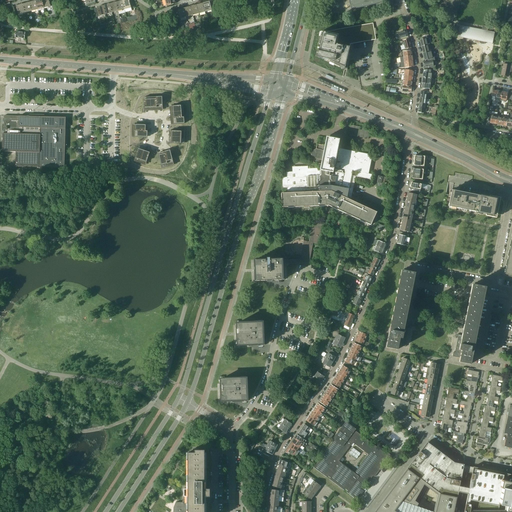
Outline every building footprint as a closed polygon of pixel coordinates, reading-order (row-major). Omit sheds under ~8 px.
[(41,0),(38,0),(35,1),(38,10),(44,8),(41,0)] [(128,0),(124,0),(122,1),(124,10),(131,8),(128,0)] [(348,0),(351,10),(353,9),(382,2),(382,0),(348,0)] [(35,1),(29,2),(31,11),(38,10),(35,1)] [(122,1),(116,2),(118,11),(124,10),(122,1)] [(213,4),(210,4),(209,1),(209,2),(205,3),(204,2),(202,3),(203,3),(205,12),(212,10),(211,9),(212,8),(214,8),(213,4)] [(29,2),(23,4),(25,13),(31,11),(29,2)] [(116,2),(110,4),(112,13),(118,11),(116,2)] [(203,3),(198,5),(198,4),(196,5),(199,14),(205,12),(203,3)] [(23,4),(16,6),(18,15),(25,13),(23,4)] [(110,4),(103,6),(105,15),(112,13),(110,4)] [(196,5),(192,6),(191,5),(190,6),(190,7),(192,15),(199,14),(196,5)] [(103,6),(97,7),(97,8),(99,16),(105,15),(103,6)] [(190,7),(186,8),(185,7),(184,8),(186,17),(192,15),(190,7)] [(184,8),(179,10),(179,9),(177,10),(180,19),(186,17),(184,8)] [(373,23),(323,32),(317,57),(344,70),(350,44),(376,40),(373,23)] [(481,30),(460,26),(457,37),(479,41),(479,43),(480,44),(481,44),(482,44),(483,44),(484,44),(485,44),(485,42),(492,43),(494,33),(487,31),(488,27),(487,27),(486,26),(485,26),(484,26),(483,26),(482,26),(481,30)] [(25,33),(16,32),(15,40),(20,41),(20,38),(24,39),(25,33)] [(427,38),(420,40),(421,47),(429,45),(429,42),(428,42),(427,38)] [(403,45),(400,46),(401,50),(404,49),(405,52),(411,51),(411,48),(409,39),(403,41),(402,41),(403,45)] [(429,45),(421,47),(423,54),(431,52),(429,45)] [(431,52),(423,54),(425,60),(432,58),(431,52)] [(501,75),(508,77),(510,70),(511,70),(511,63),(510,66),(503,64),(501,75)] [(500,91),(499,91),(496,91),(492,90),(491,96),(495,97),(494,100),(500,101),(502,91),(500,91)] [(426,92),(421,91),(420,99),(425,99),(428,99),(428,96),(428,94),(428,92),(426,92)] [(420,99),(419,106),(424,107),(425,103),(427,104),(427,100),(425,100),(425,99),(420,99)] [(64,168),(66,118),(44,117),(44,115),(33,115),(33,117),(4,116),(3,134),(2,152),(16,152),(15,167),(64,168)] [(348,135),(368,139),(370,129),(350,125),(348,135)] [(377,212),(368,208),(347,198),(352,171),(357,172),(356,177),(371,180),(372,175),(368,174),(372,155),(337,148),(339,141),(333,140),(327,138),(325,146),(317,144),(316,148),(314,150),(312,151),(311,153),(311,155),(311,156),(312,157),(314,159),(313,163),(321,165),(320,170),(321,171),(318,171),(317,168),(316,168),(308,169),(308,166),(296,167),(296,169),(292,170),(292,172),(286,172),(286,177),(282,177),(282,188),(287,188),(287,191),(289,191),(289,193),(281,193),(282,208),(326,206),(323,223),(313,223),(309,242),(303,241),(301,256),(300,255),(300,256),(301,256),(301,260),(284,260),(284,259),(271,259),(270,259),(270,258),(267,258),(267,260),(266,260),(266,259),(257,260),(257,263),(253,263),(254,278),(257,278),(257,281),(281,280),(281,277),(284,277),(284,264),(309,263),(313,243),(319,244),(321,229),(322,229),(321,229),(321,227),(326,226),(330,209),(331,207),(371,225),(377,212)] [(139,147),(135,158),(141,160),(144,149),(139,147)] [(144,149),(141,160),(146,162),(150,151),(144,149)] [(170,150),(164,152),(167,164),(173,162),(170,150)] [(164,152),(158,153),(161,165),(167,164),(164,152)] [(424,162),(414,160),(413,165),(417,166),(417,169),(423,170),(424,162)] [(376,186),(383,188),(386,177),(378,176),(376,186)] [(419,193),(421,184),(411,182),(410,187),(414,188),(413,192),(419,193)] [(452,190),(451,195),(448,207),(486,214),(485,216),(496,218),(500,198),(489,196),(489,198),(452,190)] [(399,235),(397,243),(404,245),(404,242),(406,243),(407,237),(399,235)] [(503,275),(511,277),(511,236),(511,237),(511,241),(510,247),(509,250),(508,256),(507,260),(508,260),(506,268),(505,275),(503,275)] [(386,244),(378,241),(376,246),(384,249),(386,244)] [(413,273),(406,271),(403,270),(391,330),(389,330),(386,347),(387,346),(397,348),(397,350),(398,345),(405,347),(406,343),(405,342),(408,326),(405,326),(403,325),(413,273)] [(484,287),(474,285),(463,337),(461,337),(458,336),(455,353),(453,352),(453,356),(460,358),(459,362),(459,361),(470,363),(470,364),(474,347),(472,346),(484,287)] [(362,299),(356,296),(353,304),(358,306),(362,299)] [(349,313),(345,322),(344,325),(349,327),(351,324),(354,316),(349,313)] [(239,345),(263,344),(263,322),(239,323),(238,321),(235,321),(236,326),(236,346),(239,346),(239,345)] [(366,335),(358,331),(357,336),(354,341),(362,344),(367,346),(368,343),(364,341),(366,335)] [(345,338),(338,335),(335,340),(343,343),(345,338)] [(343,343),(335,340),(333,344),(341,348),(343,343)] [(354,343),(351,348),(359,351),(361,347),(354,343)] [(351,348),(349,352),(357,356),(359,351),(351,348)] [(349,352),(347,357),(355,361),(357,356),(349,352)] [(335,357),(328,353),(325,358),(333,362),(334,361),(335,359),(335,358),(335,357)] [(353,366),(355,361),(347,357),(345,362),(353,366)] [(333,362),(325,358),(323,363),(330,367),(330,366),(331,367),(332,364),(333,362)] [(403,358),(401,363),(409,366),(411,361),(403,358)] [(343,366),(340,370),(347,375),(350,370),(343,366)] [(316,368),(311,375),(314,377),(321,381),(324,377),(321,375),(320,374),(321,372),(316,368)] [(479,372),(472,371),(472,369),(469,368),(467,374),(472,375),(470,381),(477,383),(479,372)] [(340,370),(337,374),(345,379),(347,375),(340,370)] [(337,374),(335,379),(342,383),(345,379),(337,374)] [(492,375),(490,385),(497,386),(498,381),(502,381),(503,377),(492,375)] [(223,401),(247,400),(246,378),(222,379),(222,377),(219,377),(220,384),(220,402),(223,402),(223,401)] [(321,381),(314,377),(311,382),(318,386),(321,381)] [(335,379),(332,383),(339,388),(342,383),(335,379)] [(396,379),(394,384),(402,386),(405,387),(407,382),(404,381),(396,379)] [(477,383),(470,381),(466,380),(465,385),(469,386),(468,391),(468,392),(475,393),(477,383)] [(331,385),(328,389),(335,394),(338,390),(331,385)] [(490,385),(488,395),(495,397),(496,391),(500,392),(501,387),(497,386),(490,385)] [(448,387),(446,398),(453,399),(454,393),(458,394),(459,390),(448,387)] [(328,389),(325,393),(332,398),(335,394),(328,389)] [(392,389),(391,394),(399,397),(401,392),(392,389)] [(475,393),(468,392),(468,391),(464,391),(463,395),(467,396),(466,402),(472,403),(473,403),(475,393)] [(325,393),(322,398),(329,402),(332,398),(325,393)] [(486,406),(493,407),(494,401),(501,402),(502,398),(500,398),(499,399),(499,398),(499,397),(495,397),(488,395),(486,406)] [(322,398),(319,402),(326,407),(329,402),(322,398)] [(451,409),(452,404),(456,404),(457,401),(457,400),(453,399),(446,398),(444,408),(451,409)] [(470,413),(472,403),(466,402),(461,401),(461,402),(460,405),(464,406),(463,412),(470,413)] [(318,404),(315,408),(322,413),(325,408),(318,404)] [(485,405),(483,416),(489,417),(491,411),(495,412),(496,408),(493,407),(486,406),(485,405)] [(315,408),(312,412),(319,417),(322,413),(315,408)] [(449,420),(450,414),(454,415),(455,411),(455,410),(451,409),(444,408),(442,418),(449,420)] [(468,424),(470,413),(463,412),(459,411),(459,412),(458,415),(462,416),(461,422),(468,424)] [(312,412),(309,416),(316,421),(319,417),(312,412)] [(309,416),(306,421),(313,426),(316,421),(309,416)] [(489,417),(483,416),(481,426),(487,427),(488,422),(493,422),(493,418),(489,417)] [(452,425),(453,422),(453,420),(449,420),(442,418),(440,429),(447,430),(447,427),(451,428),(452,425)] [(292,424),(285,419),(282,424),(288,429),(292,424)] [(367,483),(373,476),(374,477),(379,470),(381,471),(392,456),(386,451),(385,453),(362,436),(355,445),(368,454),(354,473),(341,463),(339,461),(342,457),(352,443),(354,444),(360,435),(355,430),(356,429),(345,421),(332,439),(334,440),(321,457),(322,458),(320,461),(319,460),(313,467),(327,477),(328,476),(330,478),(329,479),(344,490),(345,489),(347,491),(346,492),(354,498),(361,489),(366,482),(367,483)] [(468,424),(461,422),(457,421),(456,426),(460,427),(459,432),(464,434),(465,434),(468,424)] [(288,429),(282,424),(279,428),(285,433),(288,429)] [(304,424),(301,429),(309,435),(310,433),(308,432),(310,429),(304,424)] [(485,438),(486,432),(491,433),(491,430),(491,428),(487,427),(481,426),(479,436),(485,438)] [(304,438),(306,435),(308,437),(309,435),(301,429),(297,434),(304,438)] [(464,434),(459,432),(454,431),(453,436),(457,437),(456,443),(462,444),(464,434)] [(295,438),(294,439),(303,445),(304,443),(302,442),(304,439),(297,435),(296,435),(295,437),(295,438)] [(490,442),(491,439),(485,438),(479,436),(478,436),(475,447),(482,448),(483,444),(488,445),(490,442)] [(293,440),(291,443),(298,447),(300,445),(302,447),(303,445),(294,439),(293,440)] [(277,445),(270,441),(267,446),(275,450),(277,445)] [(427,442),(374,511),(511,511),(511,474),(473,467),(464,466),(464,464),(454,462),(427,442)] [(291,443),(289,445),(290,446),(289,447),(298,453),(301,449),(298,447),(291,443)] [(272,455),(275,450),(267,446),(265,451),(263,453),(269,456),(270,454),(272,455)] [(287,449),(285,452),(285,453),(290,454),(292,455),(293,455),(294,453),(297,455),(298,453),(289,447),(287,449)] [(353,448),(349,453),(357,459),(360,454),(353,448)] [(204,511),(205,496),(210,496),(210,489),(205,489),(204,450),(195,450),(195,453),(188,453),(188,489),(184,489),(184,496),(183,502),(176,502),(173,508),(173,511),(204,511)] [(283,461),(280,460),(279,465),(287,468),(289,462),(288,462),(288,460),(283,459),(283,461)] [(310,478),(307,482),(309,483),(318,490),(321,486),(310,478)] [(282,483),(274,481),(272,486),(280,489),(282,483)] [(314,495),(318,490),(309,483),(306,488),(314,495)] [(314,495),(306,488),(302,493),(304,494),(311,499),(314,495)]
